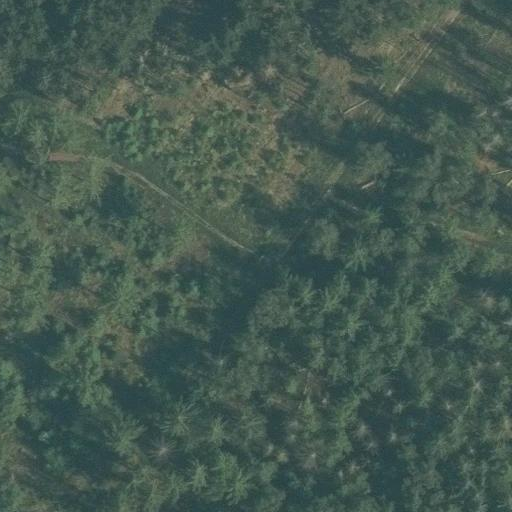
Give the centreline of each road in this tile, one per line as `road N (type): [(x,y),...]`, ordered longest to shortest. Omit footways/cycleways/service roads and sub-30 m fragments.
road 1 (track): [(96,511),(267,266)]
road 2 (track): [(323,192),(466,0)]
